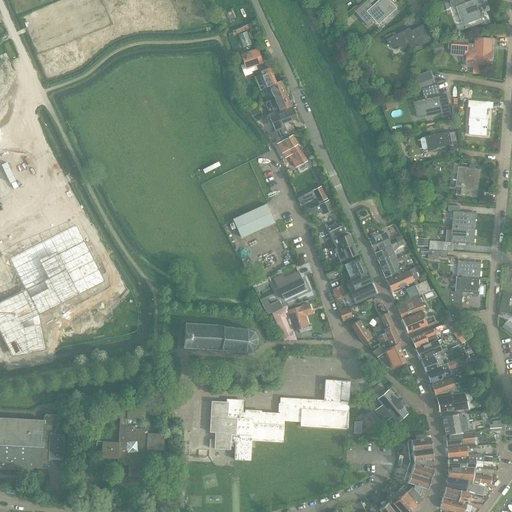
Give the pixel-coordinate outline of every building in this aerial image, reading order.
[(368,2),(356,12),(368,25),(379,15),(383,19),(388,14),(391,17),(398,11),(388,0),(381,0),(373,8),(368,2)] [(483,8),(486,7),(489,6),(487,2),(484,3),(483,0),(473,0),(465,3),(463,0),(454,0),(450,2),(452,8),(456,7),(463,24),(484,16),(483,13),(484,12),(483,8)] [(439,5),(441,11),(450,8),(448,2),(439,5)] [(385,36),(386,39),(389,44),(394,42),(398,49),(409,43),(411,47),(417,44),(419,47),(432,40),(424,25),(411,31),(410,28),(396,35),(395,32),(393,33),(392,32),(385,36)] [(454,43),(454,53),(468,54),(467,62),(476,63),(475,74),(485,75),(486,68),(492,68),(493,50),(493,39),(475,38),(475,44),(468,44),(468,39),(456,41),(456,43),(454,43)] [(443,43),(433,45),(435,53),(445,51),(443,43)] [(241,56),(246,69),(262,63),(258,50),(241,56)] [(267,87),(269,86),(274,99),(286,94),(280,81),(276,83),(269,68),(260,72),(267,87)] [(418,79),(421,87),(432,83),(432,82),(430,78),(429,75),(418,79)] [(437,84),(423,89),(424,96),(438,93),(437,84)] [(291,106),(286,94),(274,99),(279,111),(291,106)] [(443,116),(450,114),(447,101),(441,103),(439,97),(415,102),(416,111),(418,110),(420,118),(442,113),(443,116)] [(470,114),(470,119),(469,126),(470,126),(469,135),(487,136),(488,120),(487,120),(488,109),(483,108),(484,102),(469,101),(469,107),(471,107),(470,114)] [(257,106),(248,110),(250,114),(252,116),(260,113),(257,106)] [(283,124),(297,119),(293,109),(276,116),(270,118),(274,129),(273,129),(277,137),(275,138),(276,140),(288,135),(283,124)] [(422,138),(421,140),(422,149),(424,149),(428,149),(428,150),(441,147),(441,149),(445,148),(445,146),(452,145),(452,142),(457,141),(455,131),(450,132),(425,137),(422,138)] [(277,144),(282,153),(285,158),(289,156),(295,167),(307,161),(292,135),(277,144)] [(456,187),(461,188),(460,195),(477,198),(481,170),(459,167),(456,187)] [(313,191),(315,197),(318,202),(327,198),(321,187),(315,190),(313,191)] [(307,193),(296,198),(299,205),(310,200),(307,193)] [(328,201),(319,205),(323,215),(333,210),(328,201)] [(241,238),(274,223),(266,204),(233,219),(241,238)] [(446,226),(451,226),(474,229),(475,213),(459,212),(460,207),(448,206),(447,212),(453,212),(453,213),(447,212),(446,226)] [(317,214),(314,207),(308,210),(311,217),(317,214)] [(358,213),(360,219),(371,215),(369,209),(358,213)] [(76,225),(9,259),(25,289),(39,315),(104,282),(76,225)] [(474,229),(451,226),(451,230),(446,230),(445,242),(438,241),(429,241),(428,259),(437,259),(437,256),(446,257),(447,245),(450,246),(450,243),(473,244),(474,229)] [(329,233),(336,248),(334,249),(335,252),(339,250),(339,249),(341,248),(342,250),(352,245),(348,235),(346,236),(342,227),(329,233)] [(385,233),(368,239),(373,251),(389,244),(385,233)] [(395,238),(399,247),(405,244),(400,235),(395,238)] [(417,238),(417,246),(428,247),(428,239),(417,238)] [(357,255),(352,245),(342,250),(341,248),(339,249),(339,250),(335,252),(340,262),(357,255)] [(374,253),(378,262),(388,258),(389,262),(395,259),(390,246),(374,253)] [(350,261),(357,278),(350,281),(351,282),(346,284),(350,293),(371,284),(366,274),(360,257),(350,261)] [(399,268),(395,259),(389,262),(388,258),(378,262),(384,277),(394,273),(393,271),(399,268)] [(457,261),(456,276),(479,278),(480,263),(457,261)] [(390,292),(413,282),(414,286),(418,295),(421,294),(430,290),(425,281),(417,284),(416,280),(423,277),(417,265),(408,271),(395,277),(394,275),(391,277),(392,278),(385,281),(390,292)] [(323,274),(326,282),(342,276),(339,267),(323,274)] [(275,283),(278,289),(283,300),(305,290),(297,273),(284,279),(282,275),(273,279),(275,283)] [(449,303),(450,303),(449,310),(461,311),(462,304),(460,304),(461,292),(478,294),(479,278),(456,276),(455,292),(450,291),(449,303)] [(375,295),(371,284),(350,293),(353,301),(352,302),(353,305),(375,295)] [(335,300),(345,296),(341,286),(332,290),(335,300)] [(414,286),(405,289),(409,298),(418,295),(414,286)] [(25,289),(0,301),(0,333),(12,357),(46,350),(39,315),(25,289)] [(430,290),(421,294),(425,302),(436,297),(432,290),(432,289),(430,290)] [(500,308),(511,310),(511,293),(504,291),(500,308)] [(396,305),(402,319),(421,312),(424,310),(418,296),(396,305)] [(278,301),(268,305),(269,309),(271,312),(281,308),(278,301)] [(281,308),(271,312),(271,313),(272,314),(276,323),(281,335),(293,331),(299,329),(300,334),(312,330),(311,326),(309,326),(304,312),(311,310),(309,303),(288,310),(286,305),(281,308)] [(342,322),(352,318),(348,308),(339,311),(342,322)] [(407,333),(426,325),(421,312),(402,319),(406,331),(407,333)] [(373,328),(375,335),(379,344),(387,340),(389,346),(399,342),(387,314),(380,317),(383,324),(373,328)] [(511,331),(511,317),(509,316),(503,326),(511,331)] [(364,344),(372,338),(367,330),(364,332),(360,321),(351,326),(361,342),(364,344)] [(237,351),(243,352),(243,353),(244,353),(245,352),(250,350),(251,352),(252,351),(251,349),(254,346),(256,347),(256,345),(255,344),(255,340),(257,339),(256,337),(255,338),(253,334),(254,333),(253,332),(251,333),(247,330),(247,329),(245,329),(245,330),(239,329),(239,328),(237,328),(237,329),(231,329),(231,327),(230,327),(229,329),(223,328),(223,325),(222,325),(222,327),(216,326),(216,325),(215,325),(215,326),(208,325),(209,324),(207,324),(207,325),(201,325),(201,323),(200,323),(200,325),(194,324),(194,323),(193,323),(193,324),(186,323),(187,322),(185,322),(185,323),(184,323),(183,324),(185,324),(183,346),(181,346),(181,347),(183,348),(183,349),(184,349),(184,348),(190,348),(190,350),(192,350),(192,348),(198,349),(197,350),(199,350),(199,349),(205,350),(205,351),(206,351),(206,350),(212,350),(212,352),(213,352),(214,351),(220,351),(220,352),(221,352),(221,350),(227,350),(227,351),(229,352),(229,350),(235,351),(235,352),(236,352),(237,351)] [(430,357),(426,359),(446,351),(445,348),(440,350),(436,340),(431,329),(430,330),(410,339),(414,348),(426,343),(427,344),(415,349),(419,359),(429,355),(430,357)] [(452,335),(459,345),(465,342),(458,331),(452,335)] [(383,353),(387,360),(402,353),(398,345),(384,351),(382,346),(372,353),(377,358),(383,353)] [(425,375),(426,374),(438,370),(437,367),(442,365),(441,360),(444,359),(441,353),(446,351),(426,359),(420,361),(425,375)] [(391,369),(406,362),(402,353),(387,360),(391,369)] [(468,362),(470,368),(478,365),(476,359),(468,362)] [(438,370),(426,374),(430,384),(445,378),(443,372),(454,368),(458,366),(455,360),(442,365),(437,367),(438,370)] [(307,365),(304,376),(320,382),(324,372),(307,365)] [(322,365),(320,370),(324,371),(330,374),(332,368),(322,365)] [(303,376),(300,387),(317,393),(320,382),(303,376)] [(430,385),(434,396),(467,389),(466,385),(460,387),(459,383),(453,385),(451,378),(430,385)] [(300,387),(296,398),(309,402),(313,403),(317,393),(300,387)] [(434,396),(438,412),(464,410),(468,409),(464,393),(468,392),(467,389),(434,396)] [(396,423),(407,414),(388,391),(383,394),(382,392),(376,397),(378,399),(377,400),(382,406),(375,412),(384,422),(389,418),(393,424),(395,422),(396,423)] [(309,402),(307,407),(318,411),(319,406),(313,403),(309,402)] [(357,407),(364,415),(369,410),(363,402),(357,407)] [(273,408),(257,410),(259,429),(270,428),(275,427),(274,423),(274,419),(273,415),(273,412),(273,408)] [(194,409),(192,428),(203,430),(208,430),(210,411),(194,409)] [(257,410),(241,412),(243,430),(249,430),(259,429),(257,410)] [(210,411),(208,430),(213,431),(226,432),(226,413),(210,411)] [(241,412),(226,413),(226,432),(238,431),(243,430),(241,412)] [(457,415),(442,417),(445,435),(460,433),(468,431),(465,417),(462,417),(461,414),(457,415)] [(492,424),(489,425),(490,431),(496,431),(500,431),(500,426),(500,420),(492,422),(492,424)] [(301,430),(286,441),(292,450),(295,454),(311,443),(301,430)] [(445,447),(462,445),(474,443),(473,438),(480,437),(479,431),(468,433),(444,437),(445,447)] [(414,486),(413,489),(419,496),(422,488),(427,490),(434,470),(428,468),(427,461),(433,460),(430,439),(424,440),(424,436),(415,437),(415,441),(407,442),(409,463),(403,483),(414,486)] [(311,443),(295,454),(298,459),(304,467),(320,456),(311,443)] [(447,459),(466,457),(467,457),(467,455),(467,452),(475,451),(474,446),(446,449),(447,459)] [(181,454),(177,469),(196,474),(197,469),(199,458),(195,457),(192,456),(188,455),(181,454)] [(447,460),(447,468),(473,469),(474,469),(482,470),(483,458),(481,457),(481,454),(467,455),(467,457),(466,457),(466,460),(447,460)] [(320,456),(304,467),(311,477),(314,481),(314,480),(317,478),(329,469),(320,456)] [(30,458),(25,475),(36,478),(41,461),(30,458)] [(41,461),(36,478),(47,480),(51,464),(41,461)] [(51,464),(47,480),(57,483),(62,466),(51,464)] [(62,466),(57,483),(68,486),(72,469),(62,466)] [(472,475),(473,469),(447,468),(447,477),(478,483),(489,484),(491,478),(472,475)] [(72,469),(68,486),(78,488),(82,472),(72,469)] [(177,469),(173,485),(192,489),(194,478),(196,474),(177,469)] [(82,472),(78,488),(89,491),(93,474),(82,472)] [(93,474),(89,491),(99,494),(103,477),(93,474)] [(103,477),(99,494),(110,496),(114,480),(103,477)] [(478,483),(467,481),(467,482),(447,478),(445,487),(464,491),(464,492),(482,496),(483,487),(477,486),(478,483)] [(114,480),(110,496),(120,499),(124,482),(114,480)] [(124,482),(120,499),(131,502),(135,485),(124,482)] [(173,485),(169,500),(188,505),(189,500),(192,489),(173,485)] [(388,499),(400,511),(409,511),(423,500),(419,496),(413,489),(411,487),(408,490),(404,487),(399,492),(398,491),(388,499)] [(467,505),(470,494),(444,488),(442,498),(467,505)] [(466,511),(464,511),(466,505),(442,499),(439,508),(453,511),(466,511)] [(169,500),(166,511),(185,511),(188,505),(169,500)] [(365,511),(363,507),(365,506),(363,501),(360,502),(354,505),(357,511),(365,511)] [(379,511),(393,511),(387,503),(378,510),(379,511)]
